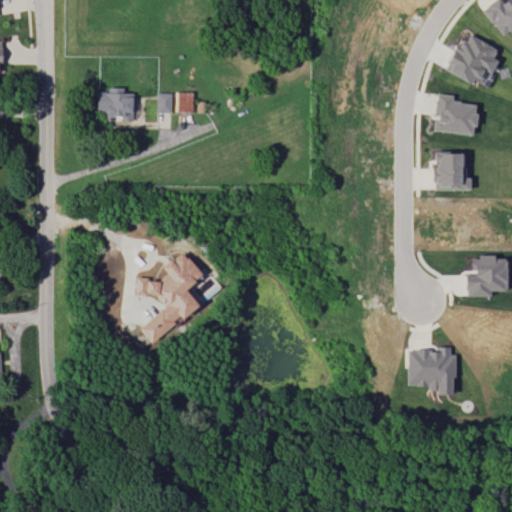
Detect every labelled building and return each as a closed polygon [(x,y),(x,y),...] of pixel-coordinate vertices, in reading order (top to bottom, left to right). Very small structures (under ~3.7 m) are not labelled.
[(480,10),(492,0),(498,0),(501,3),(504,0),(511,0),(511,33),(511,32),(509,34),(506,30),(501,34),(490,21),(480,10)] [(468,35),(494,49),(490,57),(495,60),(488,72),(483,69),(476,81),(471,78),(468,83),(446,71),(449,65),(444,63),(452,49),(451,49),(454,44),(459,46),(462,40),(465,42),(468,35)] [(95,91),(94,117),(130,118),(131,92),(95,91)] [(191,91),(191,111),(172,111),(172,91),(191,91)] [(153,92),(153,111),(168,111),(168,92),(153,92)] [(434,93),(433,99),(432,99),(430,115),(435,115),(435,118),(431,117),(430,129),(468,134),(470,124),(472,125),(474,113),(471,113),(472,104),(457,102),(457,101),(449,100),(450,94),(434,93)] [(203,100),(202,112),(195,111),(195,100),(203,100)] [(432,152),(462,152),(461,177),(466,177),(466,188),(432,188),(432,179),(430,179),(430,166),(433,166),(433,162),(435,162),(435,160),(432,160),(432,152)] [(179,249),(199,273),(180,288),(193,304),(148,342),(137,328),(165,304),(155,293),(132,291),(133,279),(155,280),(164,273),(159,266),(179,249)] [(461,295),(486,295),(486,289),(502,289),(502,256),(467,256),(467,273),(461,273),(461,295)] [(405,348),(404,385),(425,385),(425,392),(449,393),(450,346),(435,346),(435,349),(405,348)]
